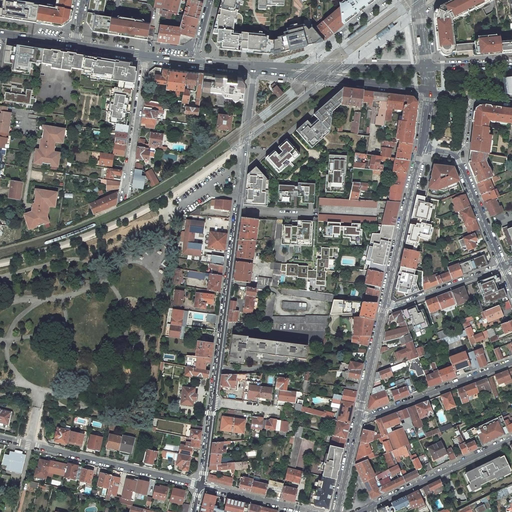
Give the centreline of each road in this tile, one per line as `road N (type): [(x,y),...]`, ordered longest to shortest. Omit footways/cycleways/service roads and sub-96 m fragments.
road 1 (residential): [(213,401),(255,63)]
road 2 (residential): [(200,484),(0,437)]
road 3 (unclassified): [(422,146),(384,303)]
road 4 (residential): [(511,362),(359,414)]
road 5 (residential): [(370,505),(511,438)]
road 6 (residential): [(146,50),(124,200)]
road 7 (secondary): [(425,65),(299,66)]
road 8 (residential): [(384,303),(503,266)]
road 9 (residential): [(503,266),(453,153)]
